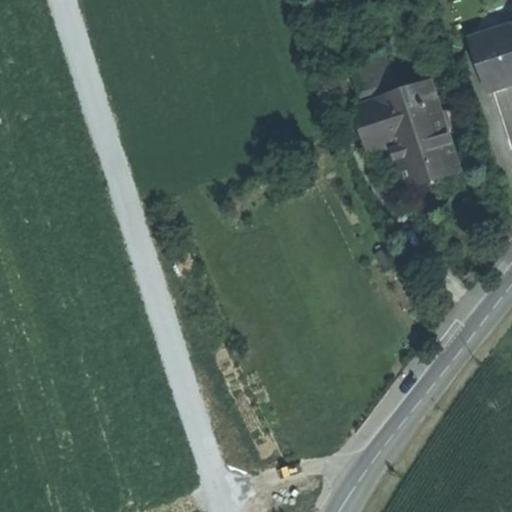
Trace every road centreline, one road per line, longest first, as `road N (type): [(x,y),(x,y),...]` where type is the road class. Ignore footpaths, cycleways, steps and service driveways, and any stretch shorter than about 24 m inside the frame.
road 1 (tertiary): [(511,284),(455,346),(339,511)]
road 2 (track): [(149,511),(343,446),(358,475)]
